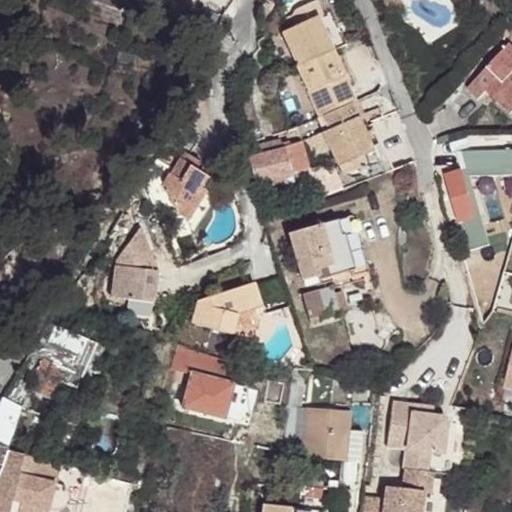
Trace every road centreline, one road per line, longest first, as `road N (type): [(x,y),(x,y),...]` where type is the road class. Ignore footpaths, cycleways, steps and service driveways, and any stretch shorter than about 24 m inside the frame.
road 1 (residential): [(460,299),(417,135),(361,0)]
road 2 (residential): [(78,256),(0,369)]
